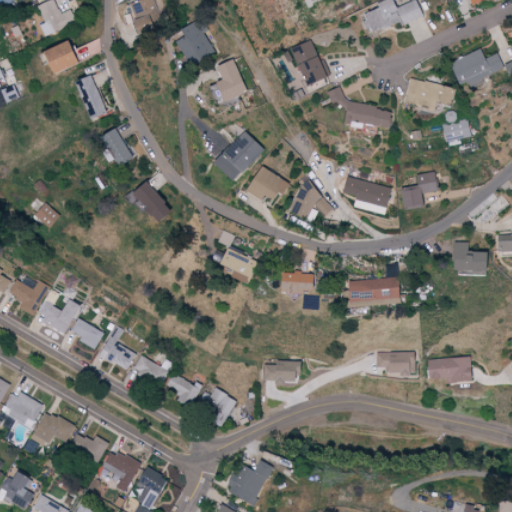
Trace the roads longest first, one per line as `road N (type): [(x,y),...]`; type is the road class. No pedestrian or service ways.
road 1 (residential): [(109,0),(118,80),(165,166),(209,206),(305,246),(341,252),(444,228),(511,172)]
road 2 (tertiary): [(201,457),(321,406),(511,436)]
road 3 (tertiary): [(201,457),(175,423),(0,321)]
road 4 (tertiary): [(0,353),(174,454),(201,457)]
road 5 (residential): [(380,69),(511,7)]
